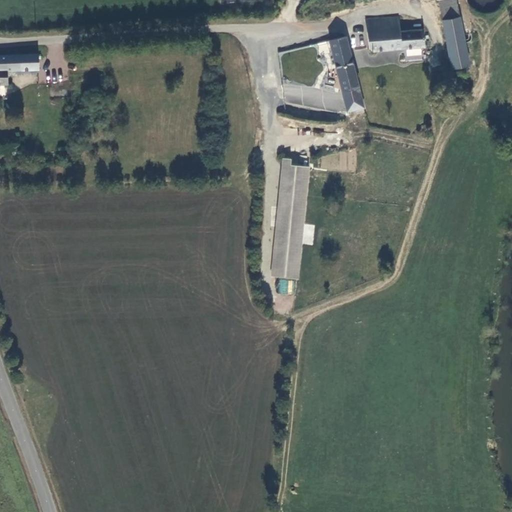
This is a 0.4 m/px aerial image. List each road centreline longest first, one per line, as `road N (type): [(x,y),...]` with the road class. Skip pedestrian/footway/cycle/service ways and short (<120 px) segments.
road 1 (unknown): [(261,30),(289,140),(433,145)]
road 2 (tertiary): [(50,511),(0,376)]
